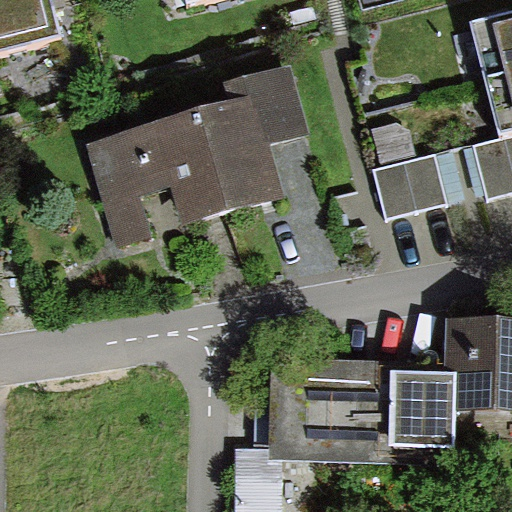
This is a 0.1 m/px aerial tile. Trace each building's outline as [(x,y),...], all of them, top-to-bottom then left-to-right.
[(52,0),(0,0),(0,57),(63,42),(52,0)] [(194,0),(197,9),(237,0),(194,0)] [(511,12),(470,23),(497,136),(511,132),(511,12)] [(236,102),(86,147),(117,252),(163,239),(150,197),(171,191),(182,228),(286,197),(271,146),(313,134),(293,66),(230,85),(236,102)] [(511,137),(476,146),(489,198),(511,192),(511,137)] [(435,158),(377,172),(389,219),(447,205),(435,158)] [(458,372),(458,409),(511,410),(511,318),(448,317),(447,372),(458,372)] [(267,354),(265,460),(391,461),(391,446),(457,447),(458,409),(458,372),(447,372),(374,370),(374,356),(267,354)]
